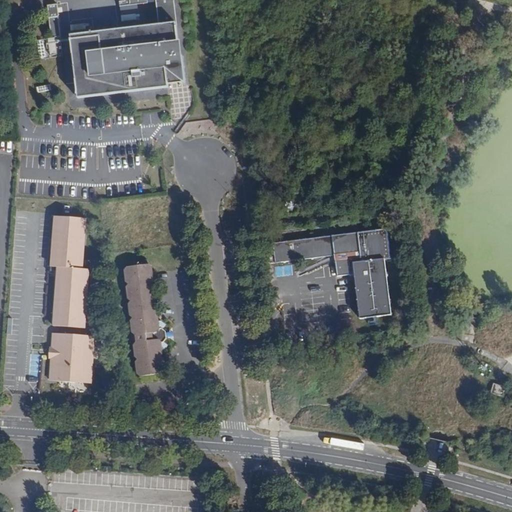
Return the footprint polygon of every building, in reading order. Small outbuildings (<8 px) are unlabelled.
[(56,0),(54,0),(47,1),(48,13),(58,12),(56,0)] [(157,7),(159,24),(160,28),(72,38),(80,95),(170,84),(170,81),(181,80),(187,85),(184,55),(181,55),(175,5),(157,7)] [(160,28),(159,24),(72,35),(72,38),(160,28)] [(170,88),(170,84),(80,95),(80,98),(170,88)] [(85,218),(56,216),(53,266),(59,266),(55,324),(86,327),(86,319),(85,319),(89,269),(82,268),(85,218)] [(391,255),(388,233),(388,230),(273,243),(276,263),(346,255),(346,259),(336,260),(336,262),(338,277),(356,275),(361,321),(392,317),(386,260),(391,260),(391,255)] [(401,231),(388,233),(391,255),(404,253),(401,231)] [(150,265),(129,267),(127,271),(128,282),(131,284),(128,288),(130,300),(133,302),(130,305),(132,317),(134,318),(135,320),(132,321),(134,334),(137,335),(135,338),(135,340),(135,343),(137,344),(138,345),(136,347),(137,359),(140,361),(138,364),(139,375),(143,378),(164,374),(167,371),(165,360),(162,359),(165,355),(165,352),(168,352),(171,347),(166,343),(170,340),(168,332),(164,329),(168,325),(164,322),(161,322),(160,318),(157,316),(160,313),(158,302),(156,300),(155,299),(158,296),(156,284),(153,283),(153,282),(156,279),(154,268),(150,265)] [(83,365),(91,365),(94,335),(53,331),(51,346),(50,346),(49,355),(50,355),(49,378),(81,381),(83,365)] [(90,381),(91,365),(83,365),(81,381),(90,381)]
